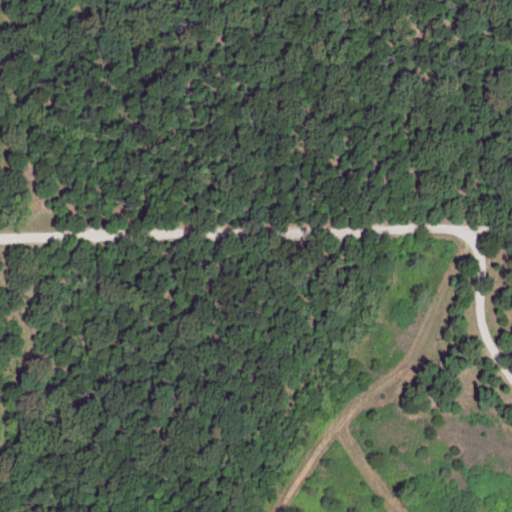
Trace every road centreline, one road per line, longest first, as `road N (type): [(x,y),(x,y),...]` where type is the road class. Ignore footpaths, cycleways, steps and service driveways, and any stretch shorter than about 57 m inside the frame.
road 1 (residential): [(0,240),(456,231)]
road 2 (residential): [(473,245),(456,231),(511,229),(497,354),(483,326),(473,245)]
